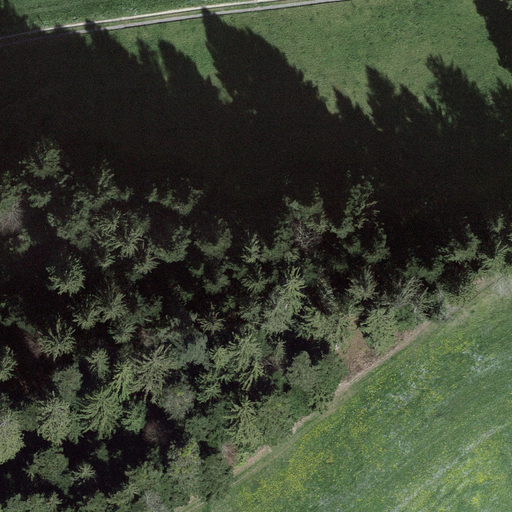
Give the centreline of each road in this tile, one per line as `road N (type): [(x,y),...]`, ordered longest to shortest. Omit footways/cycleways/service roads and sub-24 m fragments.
road 1 (track): [(172,511),(363,382),(511,263)]
road 2 (track): [(369,0),(0,49)]
